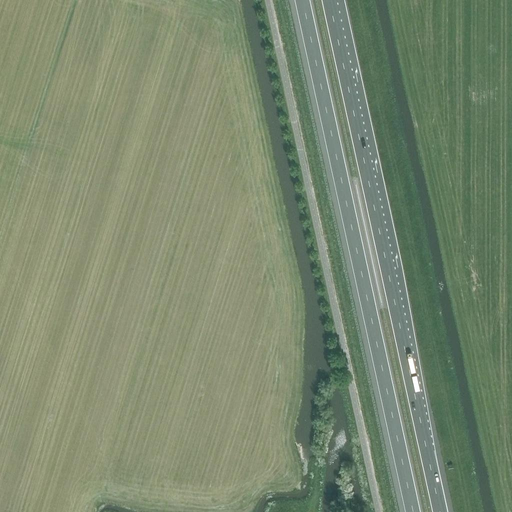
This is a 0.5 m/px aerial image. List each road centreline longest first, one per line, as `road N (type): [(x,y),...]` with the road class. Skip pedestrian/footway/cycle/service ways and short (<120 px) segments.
road 1 (motorway): [(302,0),(413,511)]
road 2 (motorway): [(439,511),(342,40)]
